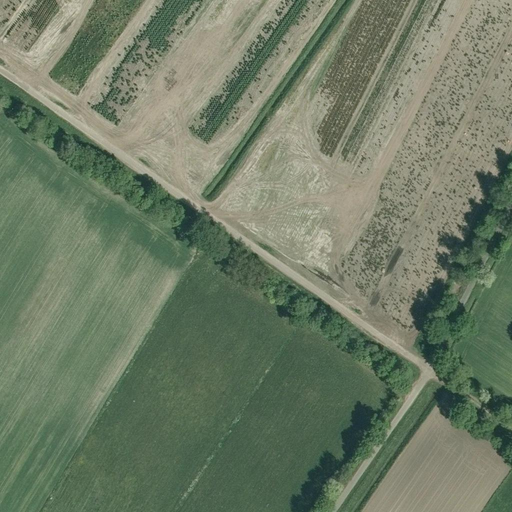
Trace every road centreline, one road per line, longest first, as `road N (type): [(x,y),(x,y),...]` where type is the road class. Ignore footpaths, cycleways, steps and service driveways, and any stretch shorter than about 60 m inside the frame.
road 1 (unclassified): [(0,72),(431,370)]
road 2 (unclassified): [(431,370),(511,205)]
road 3 (unclassified): [(335,511),(431,370)]
